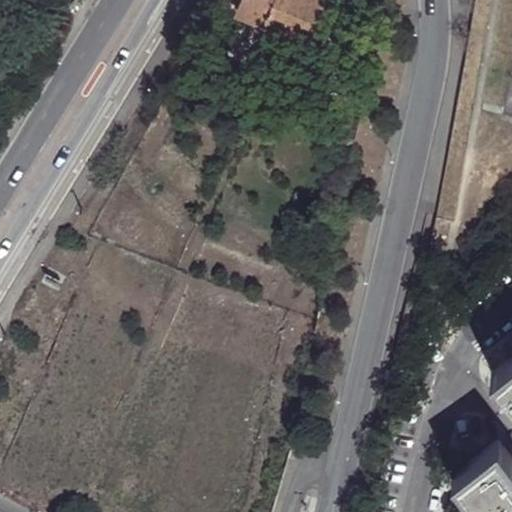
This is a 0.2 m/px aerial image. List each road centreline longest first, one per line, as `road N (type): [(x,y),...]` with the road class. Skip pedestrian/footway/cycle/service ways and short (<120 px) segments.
road 1 (residential): [(435,0),(433,71),(341,455)]
road 2 (secondary): [(0,259),(158,0)]
road 3 (secondary): [(118,0),(0,193)]
road 4 (residential): [(418,511),(449,386)]
